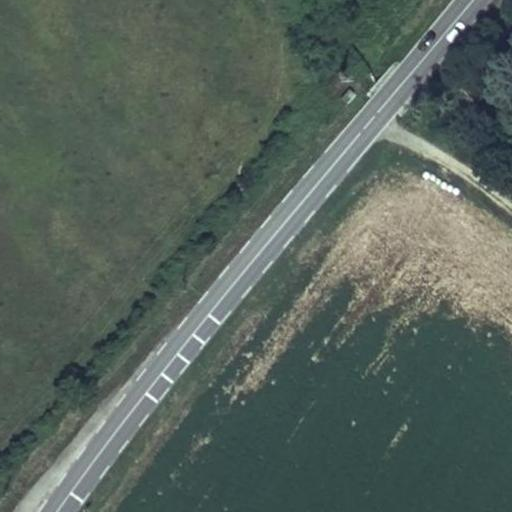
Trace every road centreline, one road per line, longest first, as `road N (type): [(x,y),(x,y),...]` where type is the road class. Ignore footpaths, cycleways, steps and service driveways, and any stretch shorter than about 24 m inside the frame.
road 1 (secondary): [(55,511),(132,404),(470,0)]
road 2 (track): [(372,118),(511,205)]
